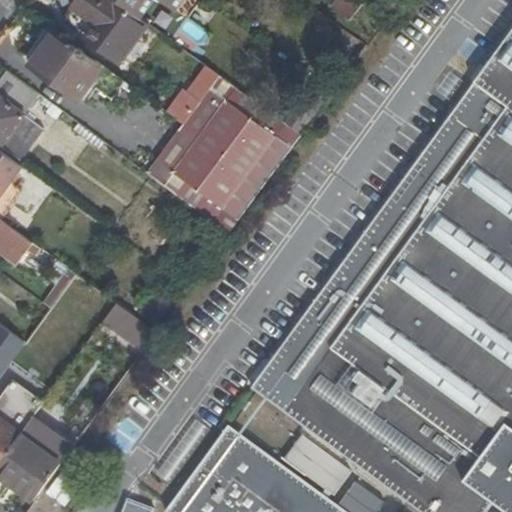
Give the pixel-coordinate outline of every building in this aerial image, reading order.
[(141,18),(131,10),(116,0),(78,0),(73,7),(96,25),(87,37),(112,56),(141,18)] [(163,0),(176,9),(183,0),(121,0),(133,8),(131,10),(141,18),(142,18),(153,2),(159,0),(163,0)] [(352,23),(364,6),(355,0),(340,0),(334,10),(352,23)] [(182,37),(204,43),(208,29),(186,23),(182,37)] [(104,65),(56,31),(31,65),(79,100),(104,65)] [(511,32),(252,389),(419,511),(488,511),(500,497),(511,506),(511,32)] [(200,106),(222,77),(209,67),(187,97),(200,106)] [(24,115),(40,93),(9,70),(0,83),(0,144),(23,162),(46,131),(24,115)] [(186,125),(267,184),(303,135),(222,77),(200,106),(186,125)] [(178,193),(232,232),(267,184),(186,125),(185,124),(149,172),(178,193)] [(0,197),(11,182),(23,166),(0,149),(0,197)] [(24,191),(11,182),(0,197),(0,217),(3,220),(24,191)] [(0,251),(19,264),(35,243),(3,220),(0,217),(0,251)] [(158,322),(173,302),(157,290),(143,311),(158,322)] [(138,350),(154,328),(118,301),(102,322),(138,350)] [(0,380),(28,342),(1,322),(0,323),(0,380)] [(0,464),(22,435),(25,430),(45,403),(30,393),(9,423),(0,416),(0,464)] [(22,435),(63,464),(66,459),(25,430),(22,435)] [(346,511),(241,434),(184,511),(346,511)] [(0,464),(0,474),(35,501),(63,464),(22,435),(0,464)] [(303,436),(286,461),(335,497),(353,473),(303,436)] [(57,480),(49,493),(68,505),(76,492),(57,480)] [(366,483),(348,508),(353,511),(360,511),(376,490),(366,483)]
